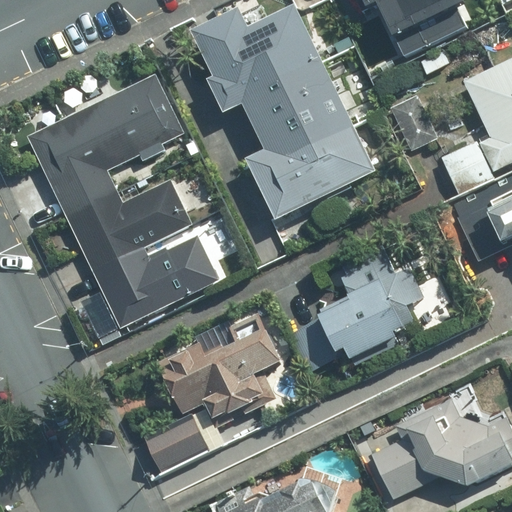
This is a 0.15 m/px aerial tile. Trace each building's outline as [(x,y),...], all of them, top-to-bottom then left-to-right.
[(462,0),(347,0),(362,30),(386,20),(404,60),(475,28),(462,0)] [(301,6),(203,51),(234,119),(249,113),(267,151),(252,158),(281,222),(380,177),(301,6)] [(511,166),(511,56),(461,82),(505,170),(511,166)] [(158,80),(33,139),(123,330),(227,281),(179,180),(122,206),(108,176),(186,140),(158,80)] [(444,138),(419,92),(388,108),(413,155),(444,138)] [(499,182),(480,144),(444,163),(463,200),(499,182)] [(511,200),(487,215),(511,260),(511,200)] [(336,305),(289,330),(313,377),(430,317),(390,240),(321,276),(336,305)] [(265,313),(159,361),(186,420),(291,371),(265,313)] [(410,441),(378,459),(399,497),(431,480),(463,487),(511,460),(511,428),(502,410),(450,403),(404,429),(410,441)] [(161,461),(205,435),(195,417),(150,442),(161,461)] [(335,511),(315,467),(214,511),(335,511)] [(0,470),(0,509),(17,498),(0,471),(0,470)]
